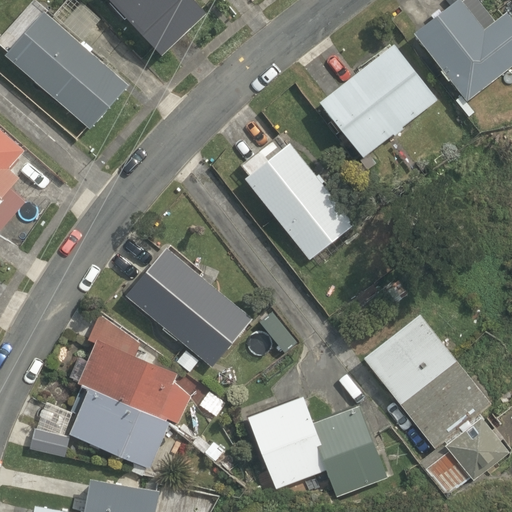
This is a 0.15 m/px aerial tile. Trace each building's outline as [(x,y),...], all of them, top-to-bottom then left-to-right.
[(84,41),(87,38),(102,19),(80,0),(66,0),(55,14),(84,41)] [(114,0),(165,53),(210,11),(199,0),(114,0)] [(457,0),(417,30),(445,67),(443,69),(451,80),(453,78),(469,100),(511,66),(511,13),(509,10),(496,20),(480,0),(457,0)] [(24,21),(32,11),(22,3),(14,12),(24,21)] [(47,6),(7,51),(92,127),(132,83),(94,49),(96,46),(87,38),(84,41),(55,14),(47,6)] [(440,98),(397,42),(322,99),(365,156),(395,133),(397,135),(407,127),(405,125),(440,98)] [(470,104),(462,95),(456,100),(464,110),(470,104)] [(0,228),(1,230),(28,200),(12,187),(22,175),(11,167),(27,148),(0,124),(0,228)] [(251,172),(247,175),(311,259),(357,222),(293,139),(284,147),(278,140),(245,166),(251,172)] [(378,162),(372,154),(363,161),(369,169),(378,162)] [(170,243),(129,292),(215,366),(256,317),(170,243)] [(422,310),(367,355),(437,447),(446,439),(448,442),(447,443),(475,480),(511,451),(481,410),(493,401),(422,310)] [(83,385),(91,388),(72,432),(152,467),(172,420),(179,422),(192,395),(176,380),(180,372),(137,353),(143,342),(101,312),(90,337),(98,340),(89,361),(80,357),(72,376),(81,380),(79,382),(84,384),(83,385)] [(200,361),(187,350),(178,361),(192,372),(200,361)] [(391,476),(363,402),(317,419),(307,392),(250,413),(278,487),(328,469),(338,495),(391,476)] [(49,400),(39,427),(68,433),(77,412),(49,400)] [(39,427),(37,426),(32,448),(65,455),(70,434),(68,433),(39,427)] [(225,450),(215,441),(206,451),(216,460),(225,450)] [(147,468),(135,462),(131,469),(143,475),(147,468)] [(82,511),(38,502),(35,511),(157,511),(163,488),(93,475),(87,509),(83,508),(82,511)]
